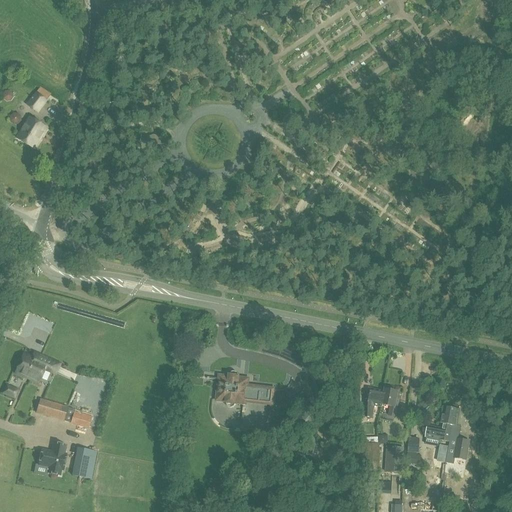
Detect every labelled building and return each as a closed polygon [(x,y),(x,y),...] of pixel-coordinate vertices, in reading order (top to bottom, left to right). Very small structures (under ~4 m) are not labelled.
[(11,101),(14,98),(13,93),(10,91),(5,91),(3,95),(3,99),(6,101),(11,101)] [(36,92),(26,106),(38,114),(48,101),(36,92)] [(113,101),(103,106),(113,128),(123,124),(113,101)] [(35,150),(48,129),(30,118),(17,139),(35,150)] [(23,354),(15,372),(38,383),(44,370),(54,375),(59,365),(40,356),(34,353),(32,358),(23,354)] [(230,373),(229,376),(229,377),(219,376),(217,401),(226,402),(226,403),(227,405),(228,407),(230,408),(233,408),(235,406),(235,403),(235,402),(243,403),(243,404),(245,405),(245,401),(270,404),(269,418),(270,418),(273,389),(247,386),(248,379),(238,378),(238,377),(238,374),(236,372),(234,372),(232,372),(230,373)] [(384,392),(369,389),(366,404),(366,417),(372,419),(375,406),(381,407),(382,405),(384,392)] [(384,392),(382,405),(391,407),(389,416),(395,417),(399,401),(396,400),(398,392),(385,389),(384,392)] [(66,410),(67,407),(40,400),(39,402),(36,413),(63,421),(66,410)] [(450,443),(450,439),(452,433),(453,426),(455,426),(458,410),(445,408),(441,428),(428,425),(425,437),(426,437),(425,444),(438,447),(439,441),(449,443),(450,443)] [(91,417),(74,412),(70,423),(88,428),(91,417)] [(420,464),(421,456),(416,456),(416,453),(417,453),(419,453),(420,439),(409,439),(408,452),(408,464),(420,464)] [(450,443),(449,443),(448,449),(443,448),(442,455),(447,456),(446,463),(451,464),(452,457),(454,457),(454,458),(466,460),(469,442),(457,439),(457,441),(450,439),(450,443)] [(53,452),(42,450),(39,466),(48,468),(47,472),(60,475),(61,470),(62,470),(66,454),(64,454),(66,446),(55,444),(53,452)] [(367,472),(379,472),(379,470),(378,445),(366,445),(367,472)] [(403,448),(387,447),(386,472),(402,473),(403,448)] [(72,476),(79,477),(91,479),(96,452),(88,450),(87,460),(83,459),(76,457),(72,476)] [(495,469),(497,456),(485,454),(483,468),(495,469)] [(414,480),(406,479),(405,495),(413,495),(414,480)] [(225,481),(213,481),(213,499),(225,499),(225,481)] [(439,511),(440,504),(426,502),(425,510),(439,511)]
